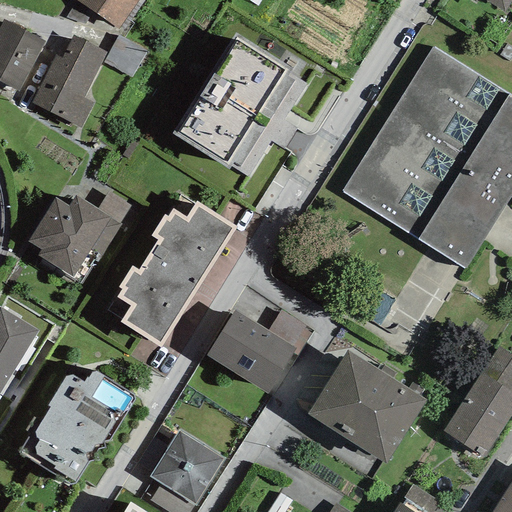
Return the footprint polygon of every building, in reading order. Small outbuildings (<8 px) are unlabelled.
[(138,0),(75,0),(119,29),(138,0)] [(478,0),(484,0),(504,12),(511,0),(471,0),(477,4),(478,0)] [(0,81),(18,91),(45,42),(4,21),(0,27),(0,81)] [(172,134),(228,169),(232,162),(239,167),(293,81),(286,76),(291,68),(235,34),(172,134)] [(146,51),(119,35),(103,63),(131,78),(146,51)] [(31,103),(81,128),(93,103),(83,98),(106,53),(72,36),(62,58),(55,55),(31,103)] [(510,61),(511,57),(511,47),(507,44),(500,55),(510,61)] [(511,96),(433,47),(342,192),(464,269),(511,197),(511,194),(511,96)] [(97,209),(128,229),(139,211),(108,192),(97,209)] [(108,260),(128,229),(97,209),(75,195),(68,205),(55,197),(26,242),(39,250),(36,256),(73,279),(91,249),(108,260)] [(120,322),(160,348),(237,227),(195,201),(186,217),(173,209),(168,216),(164,214),(151,236),(157,240),(138,269),(131,266),(118,288),(121,289),(116,298),(130,306),(120,322)] [(268,330),(234,310),(206,356),(267,394),(293,353),(296,348),(268,330)] [(296,348),(293,353),(297,356),(312,333),(281,310),(268,330),(296,348)] [(0,398),(34,339),(32,338),(35,333),(1,313),(0,314),(0,398)] [(481,373),(511,393),(511,390),(511,355),(498,346),(481,373)] [(380,371),(347,350),(307,414),(385,464),(426,400),(419,396),(408,389),(392,378),(380,371)] [(380,371),(392,378),(395,373),(383,366),(380,371)] [(134,400),(134,395),(96,372),(92,372),(88,378),(86,377),(83,382),(72,375),(65,377),(47,406),(50,408),(41,421),(33,417),(25,430),(31,433),(18,452),(70,484),(75,483),(88,462),(97,459),(96,453),(98,450),(105,448),(104,442),(109,441),(134,400)] [(481,373),(442,431),(483,457),(511,413),(511,393),(481,373)] [(408,389),(419,396),(423,390),(412,383),(408,389)] [(224,459),(178,431),(149,477),(161,484),(194,505),(195,506),(224,459)] [(511,511),(511,481),(492,511),(511,511)] [(168,511),(189,511),(194,505),(161,484),(150,500),(168,511)] [(403,498),(425,511),(447,511),(450,508),(412,484),(403,498)] [(285,511),(292,501),(280,493),(267,511),(285,511)] [(145,511),(129,502),(123,511),(145,511)] [(329,511),(348,511),(335,503),(329,511)] [(413,511),(400,503),(393,511),(413,511)]
